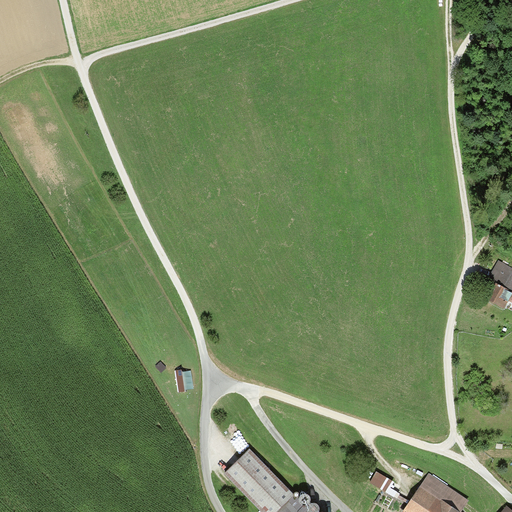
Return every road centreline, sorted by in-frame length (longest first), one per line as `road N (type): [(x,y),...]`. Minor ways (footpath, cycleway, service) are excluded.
road 1 (track): [(451,66),(471,254),(448,348),(456,452),(212,380)]
road 2 (track): [(61,0),(104,131),(196,323),(212,380)]
road 3 (track): [(78,64),(290,0)]
road 4 (unclassified): [(344,511),(261,417),(253,389)]
road 5 (unclassified): [(220,511),(205,472),(212,380)]
